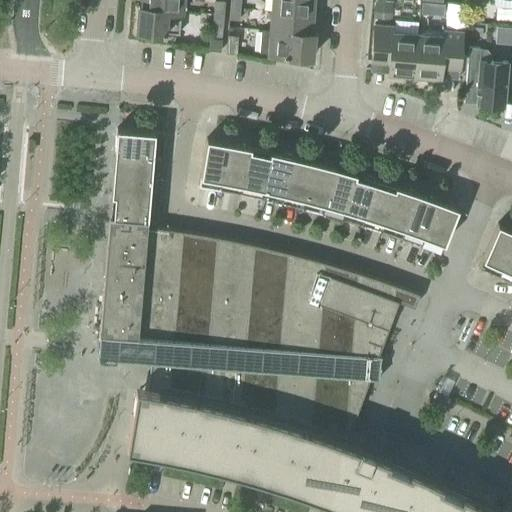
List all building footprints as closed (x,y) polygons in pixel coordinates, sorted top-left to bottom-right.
[(181,10),(181,0),(143,0),(143,6),(143,7),(181,10)] [(230,0),(230,7),(240,8),(240,0),(230,0)] [(311,14),(311,0),(273,0),(273,11),(311,14)] [(443,12),(444,0),(424,0),(424,11),(443,12)] [(215,1),(213,13),(223,14),(224,1),(215,1)] [(179,33),(181,10),(143,7),(143,6),(139,6),(137,30),(179,33)] [(239,20),(240,8),(230,7),(229,19),(239,20)] [(309,32),(311,14),(273,11),(271,30),(309,34),(309,32)] [(222,27),(223,14),(213,13),(212,26),(222,27)] [(414,75),(417,34),(392,31),(392,26),(374,24),(371,60),(389,61),(388,73),(414,75)] [(511,42),(511,24),(497,24),(497,41),(511,42)] [(309,34),(271,30),(261,29),(259,52),(311,57),(313,33),(309,32),(309,34)] [(443,36),(417,34),(414,75),(440,78),(441,66),(459,67),(462,32),(443,30),(443,36)] [(226,53),(236,54),(238,36),(228,35),(226,53)] [(209,38),(208,50),(220,51),(221,39),(209,38)] [(469,47),(466,84),(478,85),(476,103),(504,106),(507,62),(490,60),(490,54),(486,49),(480,48),(469,47)] [(165,132),(117,128),(115,150),(118,150),(163,154),(165,132)] [(229,142),(206,138),(198,186),(220,190),(229,145),(229,142)] [(240,144),(229,142),(229,145),(220,190),(240,194),(250,149),(251,146),(240,144)] [(261,148),(251,146),(250,149),(240,194),(260,198),(271,154),(272,151),(261,148)] [(118,150),(115,150),(114,160),(113,171),(116,171),(161,176),(163,154),(118,150)] [(282,153),(272,151),(271,154),(260,198),(281,203),(292,159),(293,156),(282,153)] [(304,158),(293,156),(292,159),(281,203),(301,208),(313,164),(314,161),(304,158)] [(325,164),(314,161),(313,164),(301,208),(321,213),(334,169),(335,166),(325,164)] [(346,169),(335,166),(334,169),(321,213),(341,219),(355,175),(356,172),(346,169)] [(116,171),(113,171),(112,182),(111,193),(114,193),(160,197),(161,176),(116,171)] [(366,175),(356,172),(355,175),(341,219),(361,225),(375,181),(376,179),(366,175)] [(387,182),(376,179),(375,181),(361,225),(381,231),(396,188),(397,185),(387,182)] [(407,189),(397,185),(396,188),(381,231),(400,238),(416,195),(417,192),(407,189)] [(428,196),(417,192),(416,195),(400,238),(420,245),(437,202),(438,199),(428,196)] [(114,193),(111,193),(110,203),(109,214),(113,214),(158,219),(160,197),(114,193)] [(448,203),(438,199),(437,202),(420,245),(440,252),(458,207),(448,203)] [(157,226),(158,219),(113,214),(109,214),(103,284),(98,347),(97,355),(152,359),(146,390),(178,396),(214,403),(250,412),(285,421),(320,432),(346,441),(369,378),(379,378),(379,368),(381,355),(378,355),(398,300),(414,306),(419,293),(399,285),(379,278),(358,271),(341,266),(324,261),(306,256),(289,251),(271,247),(253,243),(235,239),(217,236),(200,233),(182,230),(157,226)] [(511,229),(497,223),(478,267),(498,276),(511,246),(511,229)] [(511,246),(498,276),(511,282),(511,246)] [(374,451),(346,441),(320,432),(285,421),(250,412),(214,403),(178,396),(146,390),(138,441),(154,444),(181,450),(207,456),(221,459),(235,463),(248,466),(261,470),(274,474),(287,478),(300,483),(313,487),(339,497),(351,502),(353,503),(360,487),(370,491),(383,496),(397,465),(383,459),(373,455),(374,451)] [(408,470),(397,465),(383,496),(376,511),(493,511),(492,511),(493,508),(478,499),(476,502),(460,494),(461,491),(442,481),(440,485),(424,477),(426,474),(409,466),(408,470)]
